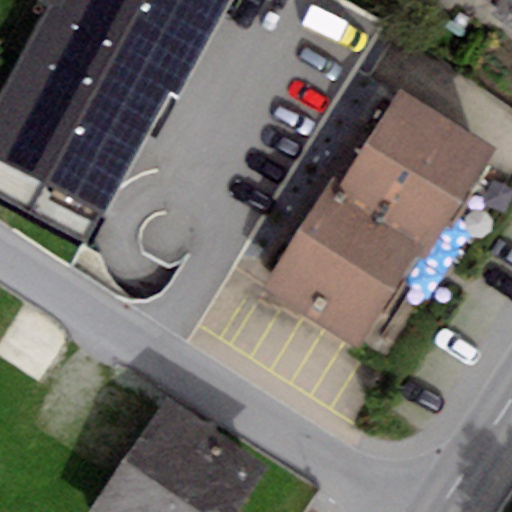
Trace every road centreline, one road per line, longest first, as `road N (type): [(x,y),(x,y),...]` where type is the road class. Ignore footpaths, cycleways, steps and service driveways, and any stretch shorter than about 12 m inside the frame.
road 1 (residential): [(415,511),(0,254)]
road 2 (unknown): [(511,150),(389,51)]
road 3 (secondary): [(511,392),(432,511)]
